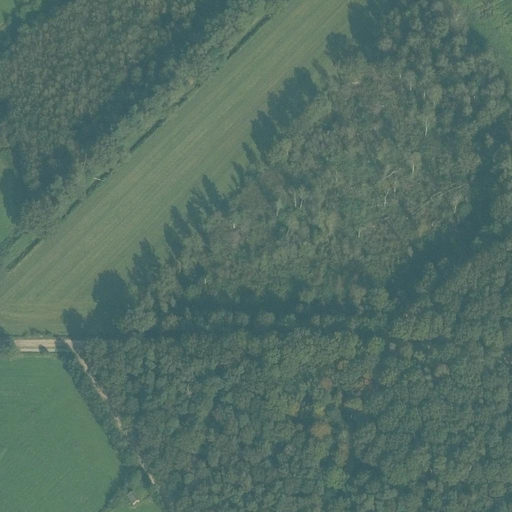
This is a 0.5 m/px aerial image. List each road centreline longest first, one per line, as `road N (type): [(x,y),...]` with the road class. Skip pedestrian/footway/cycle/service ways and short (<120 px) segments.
road 1 (track): [(375,347),(69,344)]
road 2 (track): [(173,511),(69,344)]
road 3 (track): [(375,347),(325,511)]
road 4 (track): [(375,347),(511,246)]
road 5 (track): [(375,347),(511,357)]
